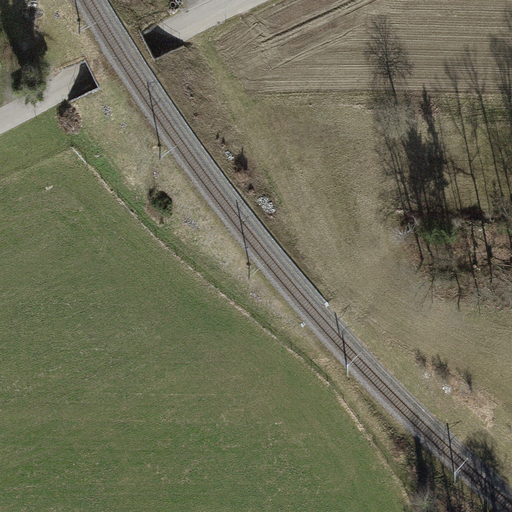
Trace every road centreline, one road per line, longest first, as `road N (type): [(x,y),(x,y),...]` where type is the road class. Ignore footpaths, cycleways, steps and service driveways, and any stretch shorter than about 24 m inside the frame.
road 1 (track): [(427,511),(395,480),(336,391),(35,103)]
road 2 (unclassified): [(243,0),(0,121)]
